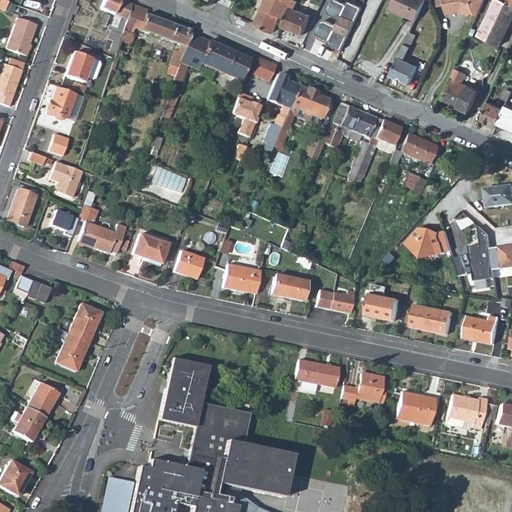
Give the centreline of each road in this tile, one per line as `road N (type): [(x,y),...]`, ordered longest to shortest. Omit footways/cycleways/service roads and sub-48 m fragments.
road 1 (residential): [(142,301),(511,379)]
road 2 (tertiary): [(511,154),(212,27)]
road 3 (residential): [(0,183),(67,0)]
road 4 (residential): [(142,301),(82,446)]
road 5 (residential): [(0,246),(142,301)]
